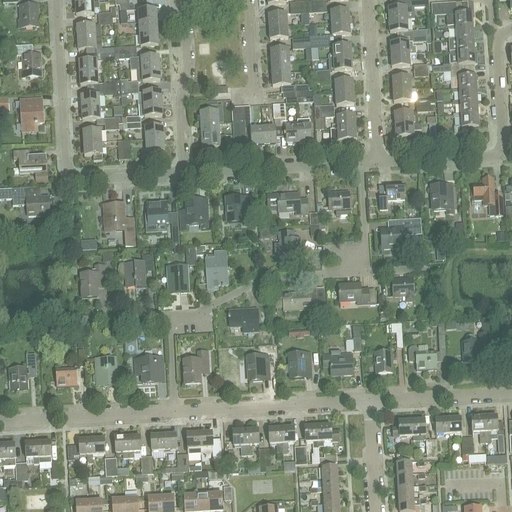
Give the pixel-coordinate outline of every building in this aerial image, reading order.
[(510,12),(511,11),(511,0),(498,0),(499,1),(509,1),(510,12)] [(93,3),(75,4),(76,17),(94,16),(94,10),(99,9),(99,3),(93,3)] [(37,6),(18,7),(19,21),(18,21),(18,29),(38,28),(37,6)] [(388,10),(389,22),(407,21),(406,9),(388,10)] [(139,24),(157,23),(156,11),(138,12),(139,24)] [(331,25),(349,24),(348,12),(331,13),(331,25)] [(268,16),(269,29),(287,28),(286,15),(268,16)] [(472,15),(468,15),(462,15),(456,16),(455,16),(455,26),(456,29),(473,28),(472,15)] [(407,21),(389,22),(389,34),(408,33),(407,21)] [(158,35),(157,23),(139,24),(140,36),(158,35)] [(349,24),(331,25),(332,38),(350,36),(349,24)] [(100,26),(98,26),(95,26),(77,27),(77,40),(95,38),(95,39),(101,38),(100,27),(100,26)] [(473,40),(473,28),(456,29),(455,26),(448,28),(448,31),(456,31),(456,39),(456,41),(473,40)] [(287,28),(269,29),(269,41),(287,40),(287,28)] [(158,35),(140,36),(140,48),(158,47),(158,35)] [(96,51),(95,39),(95,38),(77,40),(78,52),(96,51)] [(448,44),(449,53),(457,51),(457,54),(474,53),(473,40),(456,41),(456,39),(448,40),(448,44)] [(412,43),(408,44),(408,43),(390,45),(391,57),(409,56),(416,55),(416,48),(412,48),(412,44),(412,43)] [(40,56),(23,56),(22,47),(7,48),(7,54),(16,54),(16,57),(17,58),(21,57),(22,70),(21,70),(21,79),(41,78),(40,56)] [(328,61),(333,61),(351,60),(350,47),(332,48),(333,55),(329,56),(328,57),(328,61)] [(270,51),(271,64),(289,63),(288,51),(270,51)] [(475,66),(475,65),(477,65),(476,58),(474,58),(474,53),(457,54),(457,51),(449,53),(449,56),(450,56),(450,65),(442,65),(442,67),(432,67),(432,74),(450,73),(464,72),(464,67),(475,66)] [(409,56),(391,57),(391,69),(410,68),(409,56)] [(131,72),(136,71),(142,71),(159,70),(159,58),(137,59),(137,60),(130,60),(131,72)] [(329,69),(334,69),(334,73),(352,72),(351,60),(333,61),(328,61),(329,69)] [(79,74),(97,73),(97,61),(79,62),(79,74)] [(289,63),(271,64),(271,76),(290,75),(289,63)] [(159,70),(142,71),(136,71),(136,83),(138,83),(138,84),(160,82),(159,70)] [(464,78),(464,72),(450,73),(450,81),(451,90),(459,89),(459,92),(476,90),(476,77),(464,78)] [(97,73),(79,74),(80,87),(98,86),(97,73)] [(290,75),(271,76),(272,88),(286,88),(286,93),(295,93),(309,92),(308,86),(290,87),(290,80),(295,80),(294,74),(290,75)] [(392,80),(393,92),(411,91),(410,79),(392,80)] [(102,85),(102,91),(120,90),(120,81),(112,82),(113,84),(102,85)] [(138,89),(138,84),(138,83),(136,83),(128,83),(128,81),(120,81),(120,90),(138,89)] [(334,83),(335,95),(353,94),(352,81),(334,83)] [(295,93),(296,99),(313,98),(313,92),(309,92),(309,86),(308,86),(309,92),(295,93)] [(120,90),(121,98),(128,98),(128,96),(137,95),(139,95),(138,89),(120,90)] [(477,103),(476,90),(459,92),(459,89),(451,90),(451,94),(459,93),(460,102),(460,103),(477,103)] [(120,90),(102,91),(103,97),(113,96),(113,99),(121,98),(120,90)] [(412,103),(411,96),(416,96),(416,91),(411,91),(393,92),(394,104),(412,103)] [(138,106),(162,105),(161,93),(143,94),(139,95),(137,95),(138,106)] [(353,94),(335,95),(336,107),(354,106),(353,94)] [(81,97),(81,109),(99,108),(99,96),(81,97)] [(33,101),(20,102),(21,132),(36,132),(35,125),(37,125),(37,124),(44,124),(43,108),(33,109),(33,101)] [(460,106),(460,114),(460,117),(478,116),(477,103),(460,103),(460,102),(452,103),(452,106),(460,106)] [(140,119),(144,119),(162,118),(162,105),(138,106),(139,118),(140,118),(140,119)] [(201,126),(219,125),(218,110),(218,107),(217,107),(208,107),(208,113),(200,114),(201,126)] [(99,109),(99,108),(81,109),(82,122),(100,121),(100,114),(105,113),(105,108),(99,109)] [(394,114),(395,127),(418,126),(417,114),(416,114),(412,114),(412,113),(394,114)] [(478,129),(478,116),(460,117),(460,114),(453,115),(453,119),(461,118),(461,127),(453,128),(454,136),(468,135),(468,129),(478,129)] [(104,120),(104,126),(122,124),(122,117),(114,117),(114,119),(104,120)] [(337,131),(337,130),(355,129),(354,117),(337,118),(337,126),(332,126),(332,131),(337,131)] [(297,124),(297,127),(299,145),(311,144),(310,126),(309,121),(297,121),(297,124)] [(297,145),(299,145),(297,127),(297,124),(286,125),(286,128),(285,128),(286,146),(293,145),(293,146),(297,146),(297,145)] [(220,137),(219,125),(201,126),(201,138),(220,137)] [(421,125),(418,126),(395,127),(396,139),(404,139),(404,143),(414,143),(413,132),(421,132),(421,125)] [(145,129),(145,141),(163,140),(163,128),(145,129)] [(276,146),(275,128),(262,129),(263,147),(270,147),(270,148),(274,147),(276,146)] [(262,129),(250,130),(251,137),(251,148),(263,147),(262,129)] [(355,129),(337,130),(337,131),(332,131),(331,131),(332,148),(342,147),(342,142),(356,142),(355,129)] [(83,144),(102,143),(101,131),(82,132),(83,144)] [(220,150),(220,143),(226,143),(225,137),(220,137),(201,138),(202,151),(220,150)] [(163,140),(145,141),(146,154),(164,153),(163,140)] [(102,156),(102,143),(83,144),(84,157),(93,156),(93,162),(102,162),(102,156)] [(48,183),(47,173),(46,157),(29,158),(29,152),(13,153),(14,162),(19,162),(20,174),(35,174),(35,184),(48,183)] [(493,180),(482,181),(482,186),(473,186),(474,197),(474,201),(483,201),(483,207),(490,207),(490,217),(489,217),(489,218),(494,217),(502,217),(501,196),(494,196),(493,180)] [(403,185),(378,187),(379,212),(387,211),(387,203),(404,202),(403,185)] [(446,187),(431,188),(432,212),(446,211),(446,216),(453,216),(452,197),(446,197),(446,187)] [(26,190),(0,191),(0,201),(12,201),(12,208),(27,207),(28,219),(50,217),(48,198),(41,198),(27,199),(26,190)] [(350,210),(349,210),(348,194),(329,195),(330,212),(336,211),(336,217),(351,216),(350,210)] [(278,198),(277,196),(267,196),(267,213),(278,212),(279,214),(296,213),(296,216),(308,216),(307,200),(299,201),(299,195),(289,196),(289,197),(278,198)] [(248,223),(248,209),(242,209),(241,199),(226,200),(228,224),(248,223)] [(209,230),(209,225),(208,225),(206,201),(186,202),(186,211),(179,211),(180,232),(189,231),(189,228),(200,227),(200,231),(209,230)] [(166,225),(168,225),(167,203),(147,204),(147,216),(145,216),(146,235),(167,234),(166,225)] [(125,231),(124,220),(124,206),(103,207),(105,232),(124,231),(125,231)] [(309,215),(310,226),(318,226),(317,215),(309,215)] [(403,237),(421,236),(420,220),(397,221),(398,232),(380,233),(381,250),(403,249),(403,237)] [(318,226),(310,226),(311,238),(319,238),(318,231),(318,226)] [(125,231),(124,231),(125,248),(136,248),(135,231),(125,231)] [(456,231),(455,231),(455,241),(463,240),(463,231),(456,231)] [(279,245),(275,246),(276,264),(300,263),(299,262),(299,250),(300,250),(299,240),(294,241),(293,233),(278,234),(279,245)] [(444,246),(436,246),(437,255),(444,254),(444,248),(444,246)] [(215,259),(206,260),(208,291),(214,291),(214,287),(227,286),(225,253),(214,253),(215,259)] [(134,265),(124,265),(124,264),(119,264),(118,272),(120,281),(125,281),(126,287),(135,286),(135,290),(146,290),(145,263),(134,264),(134,265)] [(96,275),(80,276),(82,300),(98,299),(97,281),(105,281),(104,267),(95,267),(96,275)] [(187,268),(167,269),(168,295),(188,294),(187,268)] [(413,303),(413,297),(412,280),(392,281),(393,298),(405,298),(405,304),(413,303)] [(350,287),(338,288),(339,304),(357,303),(357,306),(368,306),(368,291),(360,291),(360,285),(350,286),(350,287)] [(300,295),(285,296),(285,291),(282,291),(282,292),(280,293),(280,291),(274,291),(275,310),(283,309),(284,313),(310,311),(317,310),(315,287),(300,288),(300,295)] [(386,298),(378,299),(379,315),(387,314),(386,298)] [(257,311),(229,312),(230,329),(243,328),(243,334),(258,333),(257,311)] [(479,343),(477,344),(477,341),(476,339),(474,337),(472,336),(469,336),(466,337),(465,339),(464,342),(465,344),(462,344),(463,364),(480,363),(479,350),(490,349),(488,321),(481,321),(482,335),(478,335),(479,343)] [(438,328),(439,353),(446,353),(444,322),(432,322),(432,327),(433,327),(433,328),(438,328)] [(391,335),(396,335),(397,350),(403,350),(402,325),(391,326),(391,335)] [(360,328),(352,328),(354,353),(361,353),(360,328)] [(435,354),(418,355),(418,350),(416,348),(414,348),(412,348),(410,349),(409,351),(408,352),(409,363),(416,363),(416,373),(436,372),(435,354)] [(198,361),(183,362),(184,386),(200,385),(199,368),(207,368),(207,353),(198,354),(198,361)] [(330,355),(322,356),(323,370),(331,369),(331,377),(343,376),(343,377),(353,377),(351,355),(341,356),(341,353),(330,353),(330,355)] [(267,357),(247,359),(248,383),(269,381),(268,373),(276,372),(275,354),(267,354),(267,357)] [(391,354),(374,355),(376,375),(392,374),(391,354)] [(29,375),(26,375),(26,379),(37,379),(35,355),(26,356),(27,368),(28,368),(29,375)] [(309,355),(289,356),(290,380),(311,379),(309,355)] [(95,361),(96,377),(94,377),(93,378),(93,383),(94,385),(96,384),(96,387),(116,386),(115,360),(95,361)] [(162,360),(135,361),(136,378),(142,378),(142,385),(163,383),(162,360)] [(27,391),(26,379),(26,375),(26,370),(8,371),(9,381),(10,381),(11,392),(27,391)] [(76,370),(56,371),(57,389),(77,388),(76,370)] [(491,441),(498,441),(497,437),(498,437),(496,417),(484,418),(485,445),(491,445),(491,441)] [(485,445),(484,418),(472,418),(473,434),(479,434),(480,445),(485,445)] [(460,419),(448,420),(449,436),(461,435),(460,419)] [(436,436),(449,436),(448,420),(436,420),(436,436)] [(412,422),(413,437),(426,437),(425,421),(412,422)] [(400,438),(413,437),(412,422),(399,422),(399,429),(392,429),(392,439),(400,439),(400,438)] [(331,426),(317,427),(318,450),(319,450),(319,448),(324,448),(324,443),(331,442),(331,444),(340,443),(339,431),(331,431),(331,426)] [(313,450),(318,450),(317,427),(305,428),(306,444),(313,443),(313,450)] [(294,428),(281,429),(283,451),(288,450),(287,445),(294,444),(294,428)] [(283,454),(283,451),(281,429),(269,430),(269,446),(277,445),(277,455),(283,454)] [(258,430),(245,431),(247,458),(252,457),(252,447),(258,446),(258,430)] [(247,458),(245,431),(233,432),(234,448),(240,447),(241,458),(247,458)] [(218,439),(212,440),(211,433),(199,434),(200,455),(212,454),(213,454),(214,472),(220,471),(218,439)] [(200,455),(199,434),(187,435),(188,456),(200,455)] [(176,435),(163,436),(164,452),(177,451),(176,435)] [(164,452),(163,436),(151,437),(152,453),(164,452)] [(134,460),(134,454),(141,453),(140,437),(127,438),(128,460),(134,460)] [(128,460),(127,438),(114,439),(115,455),(123,455),(123,460),(128,460)] [(92,457),(93,457),(105,456),(104,440),(91,441),(92,457)] [(87,457),(87,466),(93,465),(93,457),(92,457),(91,441),(78,441),(79,457),(87,457)] [(424,459),(432,459),(431,441),(425,441),(426,456),(423,456),(424,459)] [(39,459),(38,443),(25,444),(26,460),(33,460),(33,466),(39,466),(39,459)] [(39,459),(51,459),(50,443),(38,443),(39,459)] [(14,445),(2,446),(3,468),(16,467),(17,488),(22,488),(21,465),(15,465),(15,461),(14,445)] [(236,476),(234,452),(228,453),(230,470),(227,470),(227,476),(236,476)] [(319,459),(320,465),(337,464),(336,455),(324,456),(325,459),(319,459)] [(183,474),(182,456),(177,456),(178,469),(165,469),(166,475),(183,474)] [(183,474),(189,473),(201,473),(201,467),(189,468),(188,456),(182,456),(183,474)] [(412,476),(411,464),(397,464),(398,477),(412,476)] [(323,481),(337,480),(337,468),(322,469),(323,481)] [(412,476),(398,477),(398,490),(413,489),(413,488),(412,476)] [(324,494),(338,493),(337,480),(323,481),(324,494)] [(413,489),(398,490),(399,502),(413,502),(413,501),(413,489)] [(232,503),(231,490),(224,490),(224,504),(232,503)] [(324,506),(339,505),(338,493),(324,494),(324,506)] [(197,496),(197,511),(210,511),(209,495),(197,496)] [(209,495),(210,511),(222,511),(222,495),(209,495)] [(197,511),(197,496),(184,497),(185,511),(197,511)] [(174,511),(174,497),(161,498),(161,511),(174,511)] [(161,511),(161,498),(148,499),(148,511),(161,511)] [(138,511),(138,499),(125,500),(125,511),(138,511)] [(125,511),(125,500),(112,501),(112,511),(125,511)] [(413,511),(414,507),(420,507),(420,505),(427,505),(428,505),(428,500),(426,500),(424,500),(419,501),(413,501),(413,502),(399,502),(399,511),(413,511)] [(102,511),(102,501),(89,502),(89,511),(102,511)] [(89,511),(89,502),(76,503),(76,511),(89,511)] [(284,511),(284,503),(265,504),(266,510),(259,510),(259,511),(277,511),(278,511),(284,511)]
